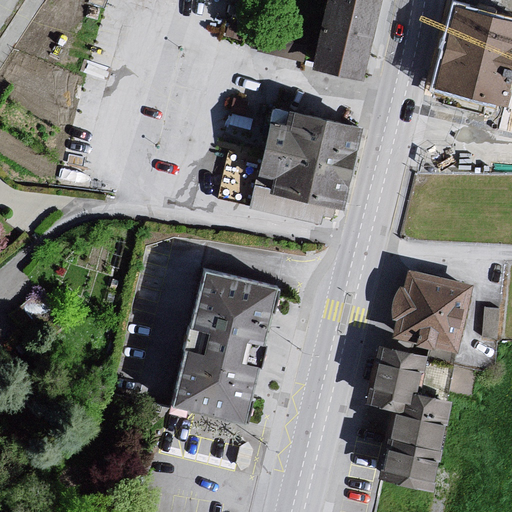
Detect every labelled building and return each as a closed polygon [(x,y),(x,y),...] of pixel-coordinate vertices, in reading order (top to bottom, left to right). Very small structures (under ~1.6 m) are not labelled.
[(323,0),(310,63),(360,74),(376,0),(323,0)] [(511,21),(459,9),(440,86),(511,103),(511,21)] [(273,173),(270,186),(341,202),(358,124),(289,109),(285,123),(269,120),(258,170),(273,173)] [(171,402),(251,419),(280,286),(200,268),(171,402)] [(390,336),(461,352),(476,285),(405,269),(390,336)] [(419,392),(426,356),(380,346),(367,407),(398,413),(385,471),(437,482),(454,400),(419,392)]
